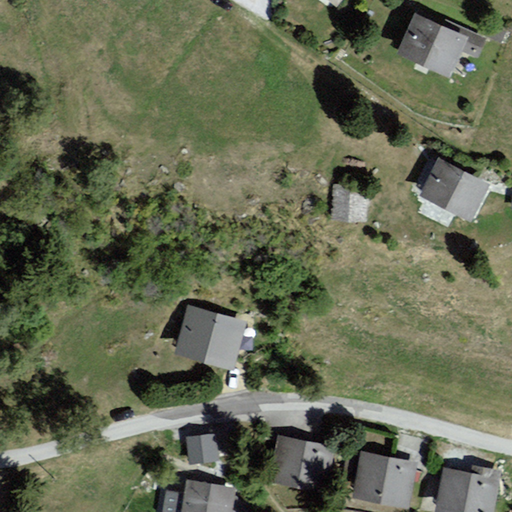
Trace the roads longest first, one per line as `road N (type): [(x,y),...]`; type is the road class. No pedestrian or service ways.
road 1 (unclassified): [(0,458),(273,401),(353,407),(511,446)]
road 2 (track): [(256,4),(280,42),(419,139)]
